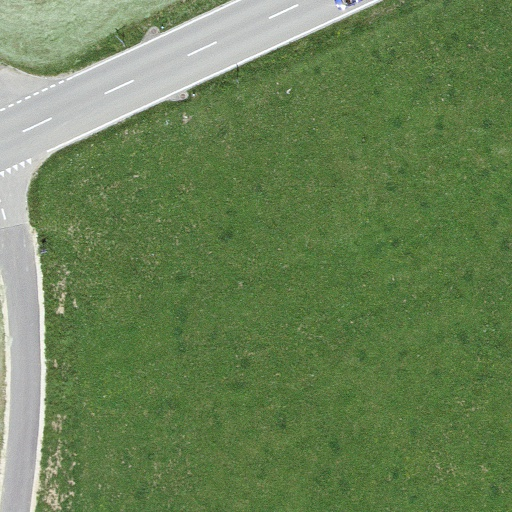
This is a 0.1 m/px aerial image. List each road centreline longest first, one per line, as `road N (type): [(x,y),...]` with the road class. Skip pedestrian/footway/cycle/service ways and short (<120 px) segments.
road 1 (secondary): [(294,0),(0,135)]
road 2 (track): [(24,511),(34,381),(19,248),(0,206)]
